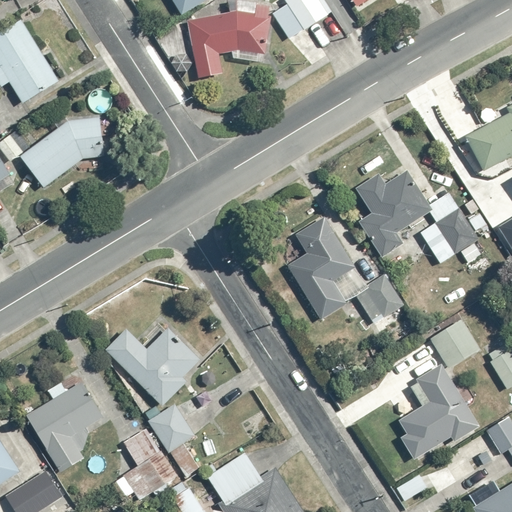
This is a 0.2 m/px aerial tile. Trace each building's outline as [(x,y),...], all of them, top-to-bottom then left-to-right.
[(175,0),(183,14),(207,0),(175,0)] [(332,12),(324,0),(288,0),(290,3),(274,13),(290,39),(332,12)] [(273,6),(226,1),(225,13),(189,19),(199,77),(197,99),(215,100),(216,75),(225,73),(221,51),(234,49),(232,58),(262,62),(264,50),(269,51),(272,18),(273,6)] [(60,80),(23,20),(0,33),(0,61),(3,67),(0,69),(0,83),(2,86),(11,81),(24,102),(60,80)] [(511,157),(511,106),(506,110),(509,114),(468,139),(488,172),(511,157)] [(106,157),(105,143),(103,120),(71,122),(23,154),(44,186),(85,158),(106,157)] [(0,181),(11,175),(5,165),(23,154),(12,137),(0,145),(0,181)] [(417,261),(432,251),(442,266),(482,240),(475,230),(489,221),(473,197),(459,206),(450,192),(431,204),(408,170),(387,184),(382,175),(359,191),(372,212),(360,220),(395,275),(417,261)] [(511,220),(511,200),(497,177),(476,190),(499,228),(511,220)] [(369,285),(326,216),(297,234),(309,253),(290,265),(323,318),(357,297),(379,332),(409,314),(385,275),(369,285)] [(480,349),(463,319),(432,338),(450,367),(480,349)] [(203,359),(171,327),(149,348),(129,328),(108,349),(164,406),(188,381),(184,377),(203,359)] [(511,349),(493,360),(509,391),(511,389),(511,349)] [(480,426),(444,366),(412,385),(425,406),(401,420),(409,434),(403,438),(416,459),(454,437),(456,440),(480,426)] [(104,418),(84,382),(55,399),(28,415),(61,473),(86,458),(73,436),(104,418)] [(138,467),(115,481),(126,499),(135,493),(140,501),(201,465),(187,442),(186,441),(196,435),(178,405),(149,422),(153,428),(125,445),(138,467)] [(511,456),(511,419),(511,418),(487,432),(501,456),(509,451),(511,456)] [(0,485),(22,471),(0,438),(0,485)] [(266,480),(248,451),(208,476),(226,504),(222,506),(226,511),(306,511),(281,470),(266,480)] [(36,511),(65,494),(48,468),(4,495),(14,511),(36,511)] [(206,511),(185,479),(169,490),(182,511),(206,511)] [(511,511),(511,485),(476,506),(479,511),(511,511)]
